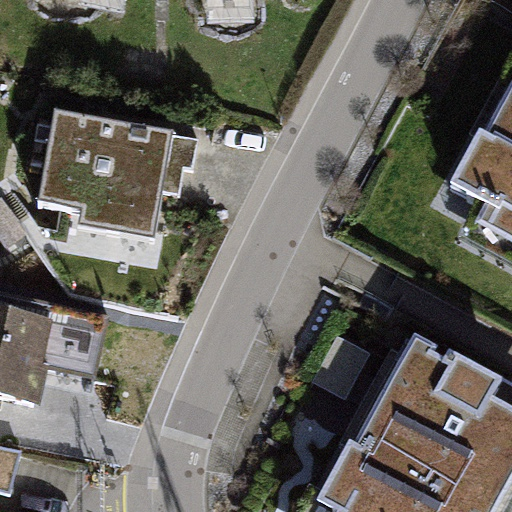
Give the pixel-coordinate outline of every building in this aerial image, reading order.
[(511,64),(427,219),(511,265),(511,64)] [(169,137),(52,118),(36,214),(79,221),(76,237),(150,249),(169,137)] [(55,326),(0,314),(0,410),(36,418),(55,326)] [(509,511),(511,507),(511,439),(398,376),(322,511),(509,511)] [(0,454),(0,494),(15,500),(27,464),(0,454)]
